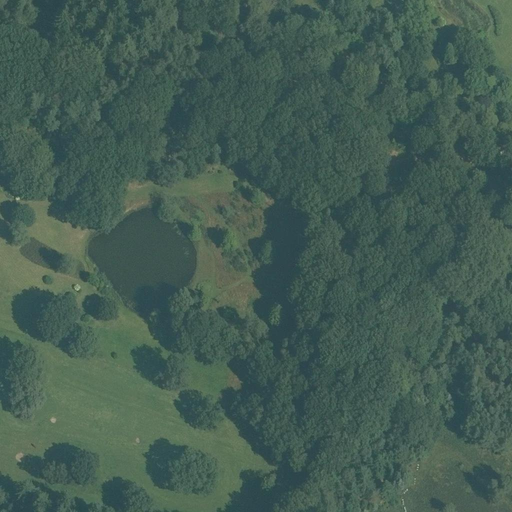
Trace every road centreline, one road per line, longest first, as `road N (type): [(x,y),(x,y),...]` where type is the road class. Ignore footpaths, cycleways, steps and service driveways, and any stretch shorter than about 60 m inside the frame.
road 1 (track): [(313,511),(511,245)]
road 2 (track): [(234,0),(511,153)]
road 3 (track): [(390,410),(437,437),(511,507)]
